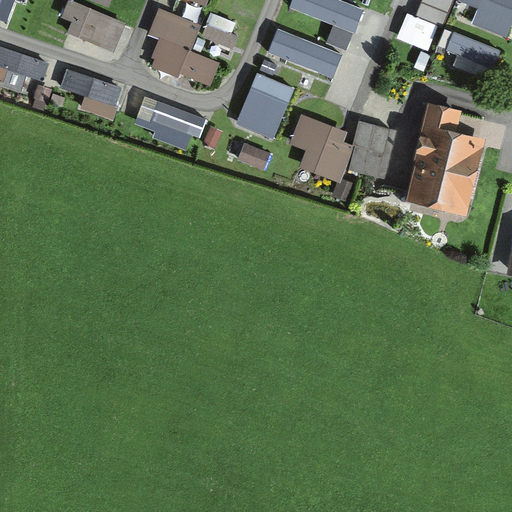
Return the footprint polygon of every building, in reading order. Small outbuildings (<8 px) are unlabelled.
[(0,0),(0,18),(9,21),(15,0),(0,0)] [(328,45),(352,50),(362,0),(292,0),(290,12),(333,21),(328,45)] [(445,23),(453,0),(424,0),(419,14),(445,23)] [(511,0),(459,0),(478,8),(471,24),(508,39),(511,28),(511,0)] [(62,18),(72,20),(69,37),(121,46),(126,16),(65,5),(62,18)] [(159,38),(149,67),(212,88),(221,60),(190,50),(199,23),(158,9),(150,35),(159,38)] [(431,49),(438,21),(406,13),(398,40),(431,49)] [(212,14),(204,36),(229,45),(238,24),(212,14)] [(332,81),(345,53),(278,23),(266,51),(332,81)] [(452,30),(443,52),(458,57),(454,67),(490,80),(502,49),(452,30)] [(46,79),(49,58),(0,50),(0,81),(8,82),(10,73),(46,79)] [(86,94),(81,108),(114,118),(124,86),(66,68),(61,86),(86,94)] [(258,70),(237,125),(275,140),(296,85),(258,70)] [(185,148),(191,133),(201,137),(209,118),(148,93),(134,127),(185,148)] [(433,106),(410,197),(464,210),(482,140),(453,133),(458,112),(433,106)] [(345,167),(379,176),(392,126),(356,117),(353,129),(299,115),(291,145),(305,149),(299,170),(342,181),(345,167)] [(245,141),(238,159),(266,170),(273,151),(245,141)]
